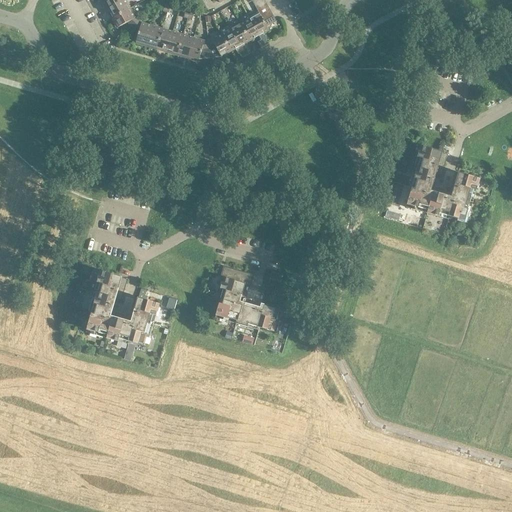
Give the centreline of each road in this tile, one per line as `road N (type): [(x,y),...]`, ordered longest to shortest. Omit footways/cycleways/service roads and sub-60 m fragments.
road 1 (tertiary): [(23,24),(59,73),(196,113)]
road 2 (residential): [(189,236),(213,175),(196,113)]
road 3 (tertiary): [(196,113),(214,113),(308,61)]
